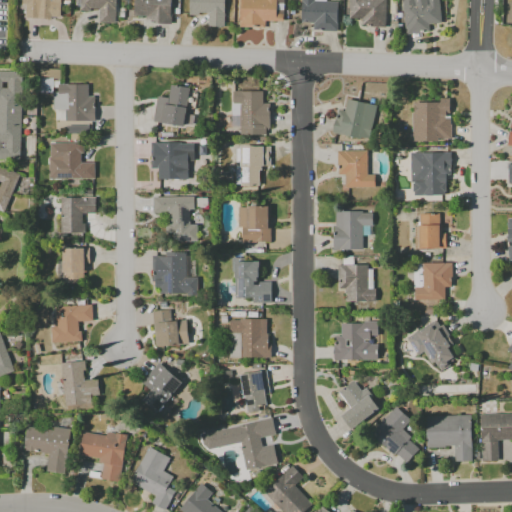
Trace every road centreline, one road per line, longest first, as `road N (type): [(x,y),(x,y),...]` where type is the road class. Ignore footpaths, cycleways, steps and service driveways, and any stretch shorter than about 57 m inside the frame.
road 1 (residential): [(302,65),(301,385),(314,434),(342,469),(399,493),(511,493)]
road 2 (residential): [(511,73),(25,53)]
road 3 (residential): [(121,57),(124,349)]
road 4 (residential): [(478,24),(482,312)]
